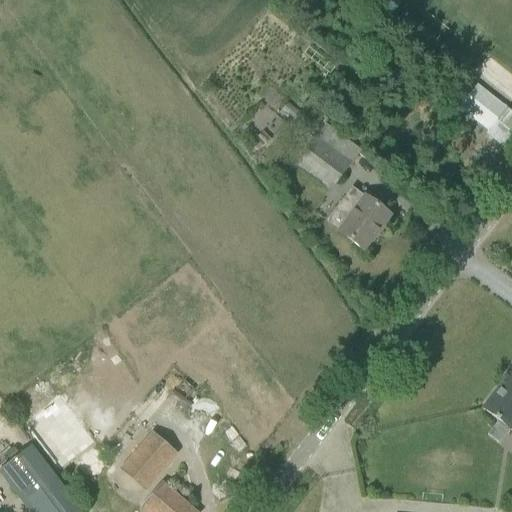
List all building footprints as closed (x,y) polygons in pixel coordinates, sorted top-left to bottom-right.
[(485,135),(507,152),(511,145),(511,114),(506,109),(485,135)] [(270,140),(262,133),(254,142),(261,149),(270,140)] [(315,137),(294,164),(329,191),(350,164),(315,137)] [(338,232),(362,251),(388,216),(382,212),(388,203),(376,195),(370,203),(364,198),(363,199),(351,190),(335,211),(347,220),(338,232)] [(505,379),(482,409),(511,432),(511,430),(511,367),(503,378),(505,379)] [(56,454),(85,432),(63,405),(28,433),(35,443),(43,437),(56,454)] [(123,474),(143,491),(172,456),(152,439),(123,474)] [(80,511),(31,447),(0,470),(0,475),(27,511),(80,511)] [(5,455),(11,462),(19,456),(13,448),(5,455)] [(188,511),(161,489),(144,509),(147,511),(188,511)]
